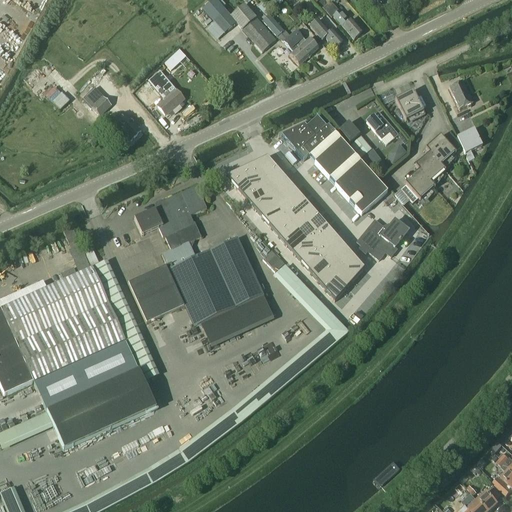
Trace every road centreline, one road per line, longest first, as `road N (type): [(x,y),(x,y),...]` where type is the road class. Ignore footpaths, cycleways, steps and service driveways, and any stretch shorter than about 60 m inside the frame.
road 1 (track): [(190,511),(346,390),(461,263),(511,181)]
road 2 (tertiary): [(0,229),(401,41)]
road 3 (unclassified): [(373,93),(511,27)]
